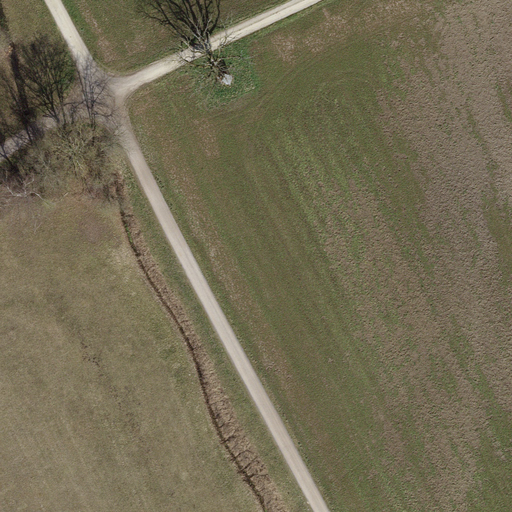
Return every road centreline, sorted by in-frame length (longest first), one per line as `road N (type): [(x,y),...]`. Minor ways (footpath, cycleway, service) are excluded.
road 1 (track): [(54,0),(323,511)]
road 2 (track): [(312,0),(49,122),(0,154)]
